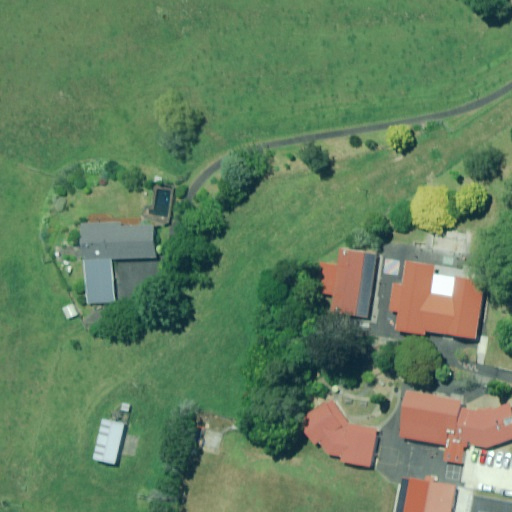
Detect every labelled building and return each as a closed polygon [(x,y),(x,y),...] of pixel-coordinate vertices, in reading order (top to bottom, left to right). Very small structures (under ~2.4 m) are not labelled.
[(117,260),(157,260),(157,229),(126,229),(126,226),(89,227),(90,261),(117,260)] [(383,258),(358,255),(349,321),(374,324),(383,258)] [(117,260),(90,261),(90,307),(118,306),(117,260)] [(440,268),(412,264),(408,287),(398,286),(394,312),(405,314),(402,332),(432,337),(433,333),(483,341),(491,283),(461,279),(459,299),(436,295),(440,268)] [(80,317),(76,306),(66,311),(70,321),(80,317)] [(473,446),(489,449),(511,443),(511,404),(481,413),(461,401),(412,392),(404,439),(450,447),(451,447),(448,463),(435,461),(428,504),(458,509),(468,447),(473,446)] [(350,424),(334,401),(303,419),(318,445),(325,444),(331,456),(346,458),(345,464),(373,469),(380,430),(350,424)] [(130,425),(111,421),(102,462),(122,466),(130,425)]
